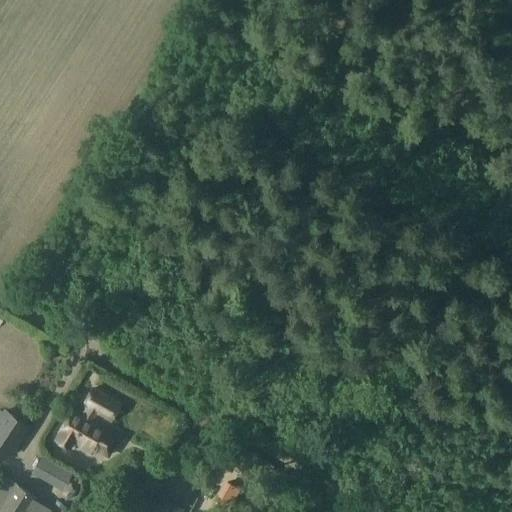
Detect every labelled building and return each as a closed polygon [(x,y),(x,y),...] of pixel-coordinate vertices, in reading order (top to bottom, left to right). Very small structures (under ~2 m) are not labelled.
[(60,433),(55,440),(70,449),(73,442),(94,454),(96,451),(108,457),(120,436),(108,429),(93,420),(98,413),(112,422),(121,406),(94,390),(85,406),(89,408),(85,415),(73,408),(59,432),(60,433)] [(0,447),(10,454),(28,427),(4,412),(0,418),(0,447)] [(41,454),(31,472),(41,478),(52,460),(41,454)] [(131,477),(158,495),(173,472),(146,455),(131,477)] [(15,483),(0,507),(0,511),(28,511),(36,500),(37,497),(15,483)] [(183,511),(184,510),(161,497),(152,511),(183,511)]
